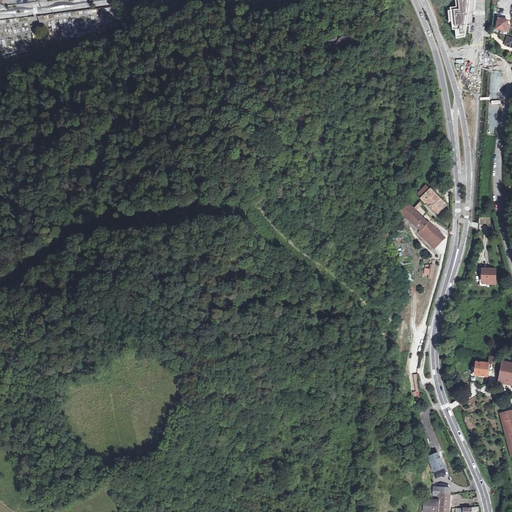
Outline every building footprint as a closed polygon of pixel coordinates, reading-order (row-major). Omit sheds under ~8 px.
[(455,0),(457,7),(450,8),(453,30),(456,30),(456,35),(466,34),(470,0),(455,0)] [(496,29),(509,32),(510,27),(507,26),(508,21),(498,18),(496,29)] [(425,195),(440,210),(448,202),(432,187),(425,195)] [(419,223),(426,215),(417,206),(411,201),(404,207),(409,213),(419,223)] [(436,237),(442,231),(426,215),(419,223),(424,228),(425,227),(436,237)] [(425,268),(424,275),(428,275),(428,279),(434,279),(435,265),(430,265),(429,269),(425,268)] [(496,269),(483,269),(483,284),(496,284),(496,269)] [(511,363),(499,361),(499,365),(502,366),(499,380),(511,382),(511,363)] [(489,363),(475,362),(474,367),(472,367),(472,369),(474,370),(473,375),(487,376),(489,363)] [(511,413),(501,416),(511,454),(511,453),(511,413)] [(436,470),(446,466),(440,452),(430,456),(436,470)] [(432,496),(439,496),(444,491),(453,492),(453,487),(433,486),(432,496)] [(438,511),(440,511),(452,511),(453,492),(444,491),(439,496),(439,499),(438,511)] [(423,511),(437,511),(438,511),(439,499),(424,498),(423,511)]
